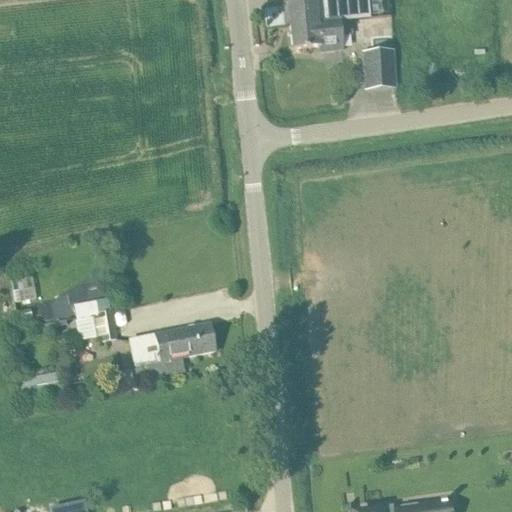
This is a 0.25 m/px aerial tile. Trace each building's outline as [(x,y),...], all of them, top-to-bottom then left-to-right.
[(289,27),(349,21),(366,20),(380,18),(378,0),(345,0),(346,4),(328,6),(329,14),(317,16),(315,1),(287,4),(289,27)] [(349,21),(289,27),(292,51),(319,48),(319,54),(342,52),(340,34),(351,33),(349,21)] [(365,55),(367,89),(392,87),(390,54),(365,55)] [(14,305),(36,300),(32,279),(9,283),(14,305)] [(93,319),(93,322),(96,340),(101,339),(102,345),(116,342),(112,313),(107,288),(96,289),(96,290),(94,291),(96,302),(73,306),(76,322),(93,319)] [(30,310),(17,313),(19,322),(32,319),(30,310)] [(215,353),(210,325),(154,336),(154,337),(128,343),(135,382),(173,375),(171,362),(215,353)] [(125,385),(122,373),(109,375),(112,388),(125,385)] [(61,374),(14,383),(19,401),(63,393),(61,374)] [(366,511),(452,511),(451,502),(397,510),(396,511),(394,511),(394,507),(367,511),(366,511)]
